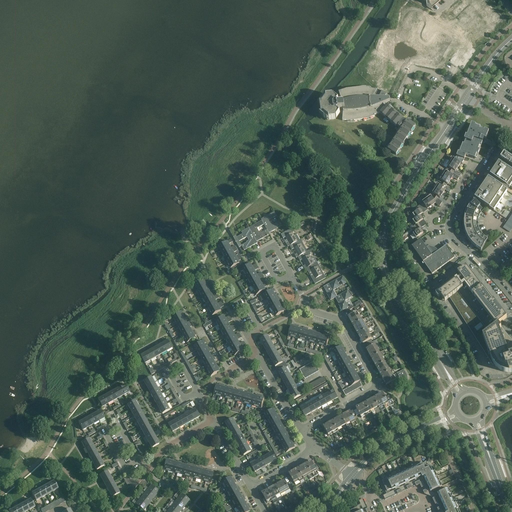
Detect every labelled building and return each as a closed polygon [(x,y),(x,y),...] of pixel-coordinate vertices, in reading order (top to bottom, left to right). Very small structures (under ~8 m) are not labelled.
[(487,2),(479,8),(490,20),(498,14),(495,10),(494,10),(487,2)] [(460,9),(451,15),(449,13),(444,17),(450,25),(458,19),(459,20),(465,16),(460,9)] [(495,27),(502,22),(499,17),(489,23),(493,31),(496,29),(495,27)] [(442,35),(432,47),(424,41),(420,46),(429,54),(444,37),(442,35)] [(438,58),(442,53),(441,52),(447,45),(443,42),(433,54),(438,58)] [(380,58),(390,64),(392,61),(382,55),(380,58)] [(384,106),(383,104),(387,103),(390,102),(389,99),(386,99),(385,98),(386,95),(377,91),(377,90),(371,90),(371,88),(363,88),(347,90),(339,92),(342,101),(343,103),(336,104),(338,100),(334,97),(334,96),(333,96),(332,96),(325,97),(320,103),(321,114),(322,116),(328,120),(336,119),(336,118),(337,118),(340,113),(337,110),(343,109),(343,111),(342,121),(351,121),(367,119),(375,117),(374,115),(380,113),(379,113),(384,107),(384,106)] [(402,119),(386,105),(384,107),(379,113),(380,113),(396,126),(397,126),(396,128),(397,129),(399,127),(400,128),(404,121),(401,119),(402,119)] [(396,155),(415,126),(411,123),(407,120),(402,129),(400,131),(388,150),(396,155)] [(456,156),(464,159),(465,155),(476,160),(482,142),(484,143),(489,132),(480,129),(480,127),(472,124),(469,131),(467,131),(461,148),(460,147),(456,156)] [(385,147),(391,138),(387,136),(381,145),(385,147)] [(490,175),(509,188),(509,187),(511,183),(511,159),(509,157),(509,158),(504,154),(500,160),(501,160),(499,162),(498,163),(490,175)] [(453,158),(450,162),(458,167),(461,163),(464,159),(456,156),(455,159),(453,158)] [(454,171),(455,171),(458,167),(450,162),(449,161),(447,165),(448,166),(447,166),(446,168),(447,169),(453,173),(454,171)] [(459,177),(453,173),(447,169),(446,171),(445,171),(445,172),(444,171),(442,175),(450,180),(452,178),(453,179),(454,178),(457,180),(459,177)] [(450,180),(442,175),(439,178),(440,178),(440,180),(439,182),(441,183),(445,186),(446,184),(447,185),(450,180)] [(509,188),(490,175),(489,178),(488,178),(475,198),(494,211),(494,210),(507,191),(508,190),(507,190),(509,188)] [(447,187),(445,186),(441,183),(440,185),(438,184),(437,185),(436,184),(434,188),(443,193),(445,190),(449,193),(451,190),(449,188),(449,187),(448,186),(447,187)] [(443,193),(434,188),(432,191),(433,192),(432,193),(431,194),(434,197),(437,199),(438,197),(440,198),(443,193)] [(433,198),(431,196),(430,194),(425,197),(426,198),(432,206),(435,204),(439,206),(442,202),(437,199),(434,197),(433,198)] [(427,209),(432,206),(426,198),(422,201),(422,202),(423,203),(420,204),(421,204),(423,208),(425,206),(427,209)] [(469,205),(481,213),(483,211),(484,210),(474,200),(473,200),(470,204),(469,205)] [(412,214),(416,218),(421,215),(424,213),(421,209),(423,208),(421,204),(420,205),(417,207),(414,209),(416,212),(412,214)] [(466,210),(480,216),(481,213),(469,205),(467,210),(466,209),(466,210)] [(464,215),(479,219),(480,216),(466,210),(465,215),(464,215)] [(261,220),(262,221),(264,225),(267,230),(269,233),(279,228),(281,227),(280,227),(282,226),(280,221),(274,224),(273,223),(271,224),(269,221),(277,216),(274,212),(261,220)] [(421,215),(416,218),(412,220),(416,225),(415,225),(411,228),(412,229),(412,230),(420,225),(425,222),(423,220),(424,219),(421,215)] [(249,228),(250,230),(257,242),(267,236),(267,237),(269,236),(268,235),(270,234),(269,233),(267,230),(262,233),(261,231),(259,232),(257,229),(264,225),(262,221),(249,228)] [(425,222),(420,225),(412,230),(413,231),(413,232),(413,233),(416,238),(424,232),(421,228),(427,224),(425,222)] [(468,239),(480,231),(479,228),(465,233),(468,239)] [(289,246),(300,240),(297,235),(294,236),(293,233),(294,232),(292,229),(281,235),(283,239),(286,237),(289,242),(287,245),(288,247),(289,246)] [(246,250),(247,249),(258,243),(257,242),(250,230),(237,238),(236,236),(233,237),(239,248),(242,246),(244,251),(246,250)] [(471,243),(482,234),(481,232),(480,231),(468,239),(471,243)] [(476,248),(485,236),(483,234),(482,234),(471,243),(471,244),(472,244),(476,248)] [(485,236),(476,248),(481,251),(488,238),(487,238),(485,236)] [(218,247),(221,251),(229,246),(228,244),(233,242),(231,239),(218,247)] [(296,258),(298,257),(307,252),(300,240),(289,246),(292,250),(294,249),(297,254),(295,256),(296,258)] [(455,258),(446,246),(438,251),(436,249),(437,249),(436,247),(432,249),(429,250),(427,247),(426,248),(421,240),(420,240),(412,246),(432,274),(455,258)] [(229,246),(221,251),(223,256),(236,248),(235,246),(231,248),(229,246)] [(226,260),(234,255),(233,253),(238,250),(236,248),(223,256),(226,260)] [(306,269),(317,262),(314,257),(311,258),(310,256),(311,255),(309,252),(313,250),(313,249),(307,252),(298,257),(300,261),(303,260),(305,265),(303,267),(305,269),(306,269)] [(234,255),(226,260),(228,264),(241,257),(240,254),(236,257),(234,255)] [(241,257),(228,264),(231,269),(239,264),(238,262),(243,259),(241,257)] [(317,262),(306,269),(308,272),(311,271),(314,276),(312,278),(315,285),(326,278),(324,274),(319,266),(317,262)] [(244,274),(257,266),(256,264),(252,266),(250,264),(242,269),(244,274)] [(247,278),(255,273),(254,271),(259,268),(257,266),(244,274),(247,278)] [(511,341),(499,324),(507,318),(494,300),(493,301),(466,266),(458,272),(466,283),(464,284),(472,294),(496,325),(483,336),(490,357),(493,363),(494,364),(494,365),(495,366),(496,367),(497,367),(497,368),(499,370),(500,370),(501,371),(502,371),(503,372),(504,372),(506,373),(507,373),(508,373),(510,373),(511,373),(511,341)] [(249,282),(262,275),(261,273),(257,275),(255,273),(247,278),(249,282)] [(252,287),(260,282),(259,280),(263,277),(262,275),(249,282),(252,287)] [(330,301),(335,298),(337,297),(333,290),(340,287),(338,283),(341,282),(343,285),(346,283),(344,279),(343,276),(336,280),(323,287),(327,294),(330,301)] [(196,285),(198,290),(207,285),(206,283),(210,281),(208,278),(196,285)] [(439,294),(445,302),(463,288),(456,279),(437,293),(438,295),(439,294)] [(254,291),(267,283),(266,281),(261,284),(260,282),(252,287),(254,291)] [(267,283),(254,291),(257,295),(265,290),(264,288),(268,286),(267,283)] [(207,285),(198,290),(200,294),(213,287),(212,285),(208,287),(207,285)] [(213,287),(200,294),(203,298),(212,294),(210,292),(215,289),(213,287)] [(266,299),(274,295),(273,292),(275,291),(274,289),(263,295),(266,299)] [(348,291),(337,297),(335,298),(339,304),(338,305),(342,311),(345,309),(347,312),(354,308),(352,305),(349,307),(345,301),(351,297),(348,291)] [(212,294),(203,298),(205,303),(218,296),(217,293),(213,296),(212,294)] [(274,295),(266,299),(268,304),(279,298),(277,295),(275,296),(274,295)] [(218,296),(205,303),(208,307),(216,302),(215,300),(219,298),(218,296)] [(279,298),(268,304),(270,308),(279,303),(278,301),(280,300),(279,298)] [(216,302),(208,307),(210,311),(223,304),(222,302),(218,304),(216,302)] [(279,303),(270,308),(273,312),(284,306),(282,304),(280,305),(279,303)] [(223,304),(210,311),(212,316),(221,311),(220,309),(224,306),(223,304)] [(284,306),(273,312),(275,317),(284,312),(283,310),(285,309),(284,306)] [(348,317),(350,321),(360,316),(360,315),(362,314),(360,310),(348,317)] [(173,317),(175,322),(186,315),(185,313),(183,314),(181,312),(173,317)] [(187,318),(186,315),(175,322),(178,326),(186,321),(185,319),(187,318)] [(218,325),(231,318),(229,316),(225,318),(224,316),(215,321),(218,325)] [(353,326),(363,320),(360,316),(350,321),(353,326)] [(220,330),(229,325),(228,323),(232,321),(231,318),(218,325),(220,330)] [(363,320),(353,326),(355,330),(368,323),(369,323),(367,318),(363,320)] [(205,328),(216,322),(214,319),(208,322),(205,324),(203,326),(205,328)] [(187,323),(186,321),(178,326),(180,330),(191,324),(190,322),(187,323)] [(358,335),(370,328),(368,323),(355,330),(358,335)] [(192,326),(191,324),(180,330),(182,334),(191,329),(190,327),(192,326)] [(223,334),(236,327),(234,325),(230,327),(229,325),(220,330),(223,334)] [(293,337),(296,326),(294,325),(293,327),(290,326),(288,336),(293,337)] [(476,332),(480,335),(484,329),(480,326),(476,332)] [(225,338),(234,333),(233,332),(237,329),(236,327),(223,334),(225,338)] [(360,339),(370,333),(374,331),(372,327),(370,328),(358,335),(360,339)] [(302,340),(305,328),(303,328),(302,330),(300,329),(297,339),(302,340)] [(192,332),(191,329),(182,334),(185,339),(196,333),(194,330),(192,332)] [(312,343),(315,331),(312,330),(312,332),(310,332),(307,341),(312,343)] [(196,333),(185,339),(187,343),(196,338),(195,336),(197,335),(196,333)] [(227,343),(240,335),(239,333),(235,335),(234,333),(225,338),(227,343)] [(321,345),(325,334),(322,333),(321,335),(319,334),(316,344),(321,345)] [(370,333),(360,339),(363,344),(373,338),(370,333)] [(230,347),(238,342),(237,340),(242,338),(240,335),(227,343),(230,347)] [(263,345),(271,341),(267,335),(260,339),(263,345)] [(197,351),(206,346),(205,344),(206,343),(205,340),(194,346),(197,351)] [(163,344),(167,351),(173,348),(169,341),(163,344)] [(266,351),(274,346),(271,341),(263,345),(266,351)] [(232,351),(245,344),(244,342),(240,344),(238,342),(230,347),(232,351)] [(167,351),(163,344),(158,347),(162,354),(167,351)] [(245,344),(232,351),(235,356),(243,351),(242,348),(246,346),(245,344)] [(369,354),(379,348),(376,344),(366,349),(369,354)] [(206,346),(197,351),(199,355),(210,349),(209,347),(207,348),(206,346)] [(269,356),(277,352),(274,346),(266,351),(269,356)] [(162,354),(158,347),(152,350),(156,357),(162,354)] [(335,356),(345,350),(344,348),(342,349),(341,347),(332,352),(335,356)] [(371,358),(381,353),(379,348),(369,354),(371,358)] [(202,359),(210,354),(209,352),(211,351),(210,349),(199,355),(202,359)] [(156,357),(152,350),(147,353),(151,360),(156,357)] [(345,350),(335,356),(337,360),(346,355),(345,353),(347,352),(345,350)] [(374,363),(384,357),(387,355),(385,351),(381,353),(371,358),(374,363)] [(272,361),(280,357),(277,352),(269,356),(272,361)] [(151,360),(147,353),(141,356),(145,363),(151,360)] [(204,363),(215,358),(213,355),(211,356),(210,354),(202,359),(204,363)] [(346,355),(337,360),(339,365),(350,359),(349,356),(347,357),(346,355)] [(280,357),(272,361),(275,367),(276,367),(278,369),(286,364),(285,362),(283,363),(280,357)] [(376,367),(386,362),(384,357),(374,363),(376,367)] [(206,368),(215,363),(214,361),(216,360),(215,358),(204,363),(206,368)] [(350,359),(339,365),(342,369),(351,364),(349,362),(351,361),(350,359)] [(379,372),(389,366),(386,362),(376,367),(379,372)] [(209,372),(220,366),(218,364),(216,365),(215,363),(206,368),(209,372)] [(282,378),(289,374),(286,368),(288,367),(286,364),(278,369),(279,372),(278,372),(282,378)] [(344,373),(355,367),(354,365),(352,366),(351,364),(342,369),(344,373)] [(220,366),(209,372),(211,376),(220,372),(219,369),(221,368),(220,366)] [(381,376),(391,371),(389,366),(379,372),(381,376)] [(355,367),(344,373),(347,377),(355,372),(354,370),(356,369),(355,367)] [(394,375),(384,381),(386,385),(389,384),(390,386),(392,385),(391,384),(398,380),(404,383),(407,381),(407,375),(404,370),(399,372),(400,374),(398,375),(399,378),(396,379),(394,375)] [(384,381),(394,375),(391,371),(381,376),(384,381)] [(349,382),(360,376),(359,373),(357,374),(355,372),(347,377),(349,382)] [(285,383),(292,379),(289,374),(282,378),(285,383)] [(360,376),(349,382),(351,386),(352,386),(355,384),(357,383),(360,382),(360,381),(359,379),(361,378),(360,376)] [(148,387),(155,383),(152,377),(145,381),(148,387)] [(288,389),(295,385),(292,379),(285,383),(288,389)] [(151,392),(158,388),(155,383),(148,387),(151,392)] [(126,384),(120,388),(124,395),(130,392),(126,384)] [(219,396),(222,384),(220,384),(219,386),(216,385),(214,395),(219,396)] [(291,394),(298,390),(295,385),(288,389),(291,394)] [(228,399),(231,387),(229,386),(228,389),(226,388),(223,398),(228,399)] [(115,391),(119,398),(124,395),(120,388),(115,391)] [(154,398),(161,394),(158,388),(151,392),(154,398)] [(238,402),(241,390),(238,389),(238,391),(236,391),(233,400),(238,402)] [(298,390),(291,394),(294,400),(301,396),(298,390)] [(109,394),(113,401),(119,398),(115,391),(109,394)] [(328,394),(332,401),(338,398),(334,391),(328,394)] [(247,404),(250,392),(248,392),(247,394),(245,393),(242,403),(247,404)] [(384,405),(386,409),(390,406),(385,398),(383,393),(378,396),(384,405)] [(104,397),(108,404),(113,401),(109,394),(104,397)] [(157,403),(164,399),(161,394),(154,398),(157,403)] [(254,396),(252,406),(256,407),(260,395),(257,394),(257,397),(254,396)] [(332,401),(328,394),(323,397),(327,404),(332,401)] [(379,408),(381,411),(386,409),(384,405),(378,396),(374,398),(379,408)] [(385,398),(390,406),(394,404),(390,397),(389,396),(385,398)] [(108,404),(104,397),(98,400),(102,407),(108,404)] [(327,404),(323,397),(317,400),(321,407),(327,404)] [(375,410),(377,414),(381,411),(379,408),(374,398),(369,401),(375,410)] [(160,409),(167,405),(164,399),(157,403),(160,409)] [(130,410),(138,406),(135,400),(127,405),(130,410)] [(321,407),(317,400),(312,403),(316,410),(321,407)] [(365,403),(370,413),(371,412),(373,416),(377,414),(375,410),(369,401),(365,403)] [(316,410),(312,403),(306,406),(310,413),(316,410)] [(360,406),(366,416),(370,413),(365,403),(360,406)] [(167,405),(160,409),(163,414),(170,410),(167,405)] [(134,416),(141,411),(138,406),(130,410),(134,416)] [(310,413),(306,406),(301,409),(305,416),(310,413)] [(366,416),(360,406),(356,408),(361,418),(366,416)] [(267,418),(276,414),(274,411),(276,410),(275,408),(265,414),(267,418)] [(191,412),(195,420),(200,417),(196,409),(191,412)] [(95,414),(99,421),(105,418),(101,411),(95,414)] [(137,421),(144,417),(141,411),(134,416),(137,421)] [(353,427),(358,425),(350,411),(345,414),(351,424),(353,427)] [(185,415),(189,423),(195,420),(191,412),(185,415)] [(90,417),(94,424),(99,421),(95,414),(90,417)] [(267,418),(269,423),(280,417),(279,414),(277,416),(276,414),(267,418)] [(341,416),(347,426),(351,424),(345,414),(341,416)] [(180,419),(184,426),(189,423),(185,415),(180,419)] [(337,419),(342,429),(347,426),(341,416),(337,419)] [(84,420),(88,427),(94,424),(90,417),(84,420)] [(140,426),(147,422),(144,417),(137,421),(140,426)] [(269,423),(272,427),(280,422),(279,420),(281,419),(280,417),(269,423)] [(158,425),(155,418),(148,422),(152,428),(158,425)] [(174,422),(179,429),(184,426),(180,419),(174,422)] [(226,423),(229,428),(236,424),(233,419),(226,423)] [(332,421),(338,431),(342,429),(337,419),(332,421)] [(83,430),(88,427),(84,420),(79,423),(83,430)] [(328,424),(333,434),(338,431),(332,421),(328,424)] [(143,432),(150,428),(147,422),(140,426),(143,432)] [(179,429),(174,422),(169,425),(173,432),(179,429)] [(272,427),(274,431),(285,425),(284,423),(281,424),(280,422),(272,427)] [(236,424),(229,428),(232,434),(239,430),(236,424)] [(333,434),(328,424),(323,426),(329,436),(333,434)] [(277,436),(285,431),(284,429),(286,427),(285,425),(274,431),(277,436)] [(146,437),(153,433),(150,428),(143,432),(146,437)] [(239,430),(232,434),(235,439),(242,435),(239,430)] [(277,436),(279,440),(290,434),(288,431),(286,433),(285,431),(277,436)] [(149,443),(156,439),(153,433),(146,437),(149,443)] [(279,440),(281,444),(290,439),(289,437),(291,436),(290,434),(279,440)] [(242,435),(235,439),(238,445),(245,441),(242,435)] [(81,443),(85,448),(92,444),(89,439),(81,443)] [(159,444),(156,439),(149,443),(152,448),(159,444)] [(284,448),(294,442),(293,440),(291,441),(290,439),(281,444),(284,448)] [(245,441),(238,445),(241,450),(248,446),(245,441)] [(286,453),(295,448),(294,446),(296,445),(294,442),(284,448),(286,453)] [(88,454),(95,450),(92,444),(85,448),(88,454)] [(248,446),(241,450),(244,456),(251,452),(248,446)] [(91,459),(98,455),(95,450),(88,454),(91,459)] [(267,456),(271,463),(277,460),(273,453),(267,456)] [(94,464),(101,460),(98,455),(91,459),(94,464)] [(266,466),(262,459),(260,456),(255,459),(256,462),(260,469),(266,466)] [(271,463),(267,456),(262,459),(266,466),(271,463)] [(168,471),(171,459),(169,459),(168,461),(166,460),(163,470),(168,471)] [(101,460),(94,464),(97,470),(104,466),(101,460)] [(177,474),(181,462),(178,461),(178,464),(175,463),(173,473),(177,474)] [(307,463),(312,473),(317,471),(311,461),(307,463)] [(255,472),(260,469),(256,462),(251,465),(255,472)] [(396,489),(399,487),(406,484),(409,482),(416,479),(420,477),(423,476),(424,480),(426,483),(429,490),(430,491),(430,492),(442,486),(433,467),(431,467),(428,462),(422,465),(422,463),(406,470),(402,472),(397,474),(397,475),(392,477),(382,481),(387,492),(388,493),(390,491),(396,489)] [(314,477),(312,473),(307,463),(302,466),(310,480),(314,477)] [(187,477),(190,465),(188,464),(187,466),(185,466),(182,475),(187,477)] [(326,477),(334,475),(331,464),(323,466),(326,477)] [(310,480),(302,466),(298,468),(305,482),(307,485),(309,484),(307,481),(310,480)] [(196,479),(200,467),(197,467),(196,469),(194,468),(191,478),(196,479)] [(305,482),(298,468),(293,471),(301,484),(305,482)] [(204,471),(201,481),(206,482),(209,470),(207,469),(206,471),(204,471)] [(103,481),(110,477),(107,471),(100,475),(103,481)] [(301,484),(293,471),(289,473),(296,487),(301,484)] [(110,477),(103,481),(106,486),(113,482),(110,477)] [(224,487),(235,481),(233,478),(231,479),(230,477),(221,482),(224,487)] [(280,483),(286,493),(290,491),(284,480),(280,483)] [(226,491),(235,486),(234,484),(236,483),(235,481),(224,487),(226,491)] [(54,482),(49,485),(52,492),(58,489),(54,482)] [(113,482),(106,486),(109,492),(116,488),(113,482)] [(286,493),(280,483),(275,486),(281,496),(286,493)] [(43,488),(47,495),(52,492),(49,485),(43,488)] [(145,486),(144,488),(155,496),(159,491),(151,485),(148,489),(145,486)] [(235,486),(226,491),(229,495),(239,489),(238,487),(236,488),(235,486)] [(281,496),(275,486),(271,488),(277,498),(281,496)] [(38,491),(41,498),(47,495),(43,488),(38,491)] [(120,493),(116,488),(109,492),(112,497),(120,493)] [(141,491),(140,492),(151,501),(155,496),(144,488),(147,491),(144,494),(141,491)] [(277,498),(271,488),(267,490),(272,501),(277,498)] [(231,499),(240,495),(239,492),(241,491),(239,489),(229,495),(231,499)] [(439,497),(440,501),(443,507),(445,510),(445,511),(459,511),(456,504),(454,499),(449,489),(439,493),(437,494),(439,497)] [(266,504),(272,501),(267,490),(262,493),(265,498),(263,499),(266,504)] [(41,498),(38,491),(32,494),(36,501),(41,498)] [(137,496),(136,497),(147,506),(151,501),(140,492),(140,493),(143,495),(140,498),(137,496)] [(174,496),(185,505),(189,500),(181,494),(178,498),(175,495),(174,496)] [(234,504),(244,498),(243,495),(241,497),(240,495),(231,499),(234,504)] [(185,505),(174,496),(174,497),(177,499),(175,502),(171,500),(171,501),(181,510),(185,505)] [(143,511),(147,506),(136,497),(136,498),(139,500),(136,503),(133,501),(132,502),(136,505),(143,511)] [(244,498),(234,504),(236,508),(245,503),(243,501),(246,500),(244,498)] [(25,503),(29,510),(35,507),(31,500),(25,503)] [(179,511),(181,510),(171,501),(170,501),(173,504),(171,507),(168,505),(167,506),(174,511),(179,511)] [(238,511),(249,506),(248,504),(246,505),(245,503),(236,508),(238,511)]
